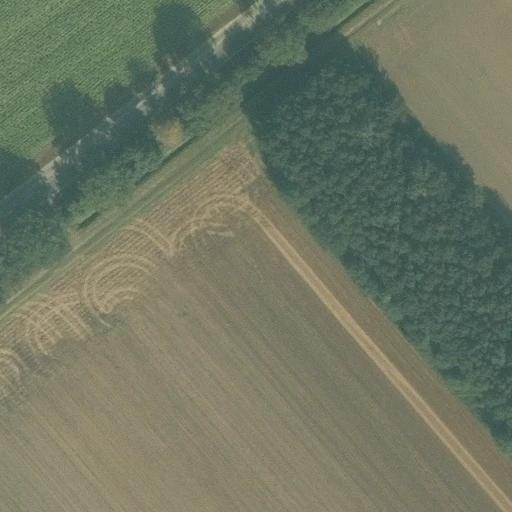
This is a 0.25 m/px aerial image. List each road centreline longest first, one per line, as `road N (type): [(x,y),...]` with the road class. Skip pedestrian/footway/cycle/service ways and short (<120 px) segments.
road 1 (track): [(0,312),(399,0)]
road 2 (secondary): [(0,219),(282,0)]
